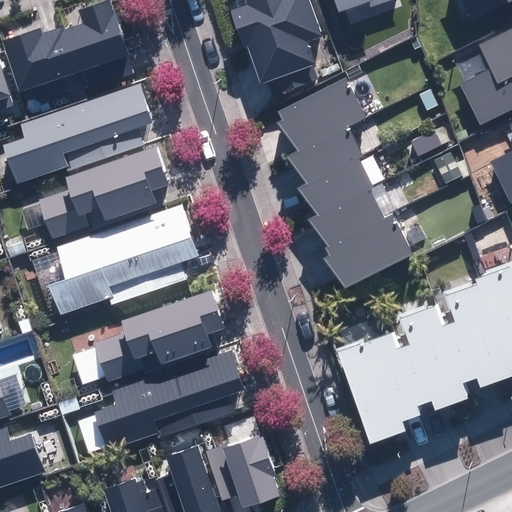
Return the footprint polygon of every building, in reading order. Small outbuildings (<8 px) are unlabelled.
[(112,0),(111,0),(79,12),(83,24),(63,31),(62,26),(43,33),(41,27),(1,42),(20,94),(132,54),(112,0)] [(309,0),(242,0),(269,83),(330,64),(309,0)] [(335,0),(341,17),(392,0),(335,0)] [(511,0),(457,0),(471,28),(511,8),(511,0)] [(486,53),(453,69),(481,128),(511,113),(511,24),(479,40),(486,53)] [(0,108),(14,104),(0,62),(0,108)] [(283,119),(276,123),(299,152),(286,157),(308,184),(298,189),(318,215),(307,220),(329,247),(325,248),(330,256),(323,259),(344,288),(414,254),(394,213),(384,218),(369,190),(374,187),(359,158),(363,156),(348,127),(365,119),(345,78),(279,111),(283,119)] [(142,82),(20,124),(24,136),(2,143),(16,183),(67,166),(68,171),(149,145),(142,127),(156,123),(142,82)] [(434,84),(415,91),(425,116),(443,109),(434,84)] [(510,154),(494,161),(509,196),(511,194),(511,131),(501,136),(510,154)] [(64,189),(34,198),(46,234),(157,198),(153,184),(175,178),(163,140),(149,145),(68,171),(59,173),(64,189)] [(453,151),(432,160),(443,186),(464,177),(453,151)] [(66,274),(54,284),(64,312),(205,262),(183,200),(56,245),(66,274)] [(337,353),(371,444),(406,431),(402,421),(420,415),(417,406),(431,401),(435,411),(469,399),(463,383),(477,377),(481,388),(511,376),(511,371),(511,370),(511,273),(509,266),(474,279),(477,285),(446,296),(456,322),(442,327),(434,306),(400,318),(410,346),(397,350),(391,333),(337,353)] [(230,324),(219,290),(124,320),(128,332),(93,343),(105,383),(217,348),(214,336),(230,324)] [(225,352),(96,397),(113,447),(243,402),(225,352)] [(0,412),(26,403),(14,371),(0,375),(0,412)] [(34,418),(0,428),(0,483),(49,469),(34,418)] [(206,451),(222,501),(239,495),(242,507),(281,495),(263,435),(227,447),(226,445),(206,451)] [(158,479),(169,511),(221,511),(198,445),(165,456),(175,483),(168,485),(165,476),(158,479)] [(110,511),(169,511),(158,479),(157,475),(137,482),(135,478),(102,489),(110,511)]
